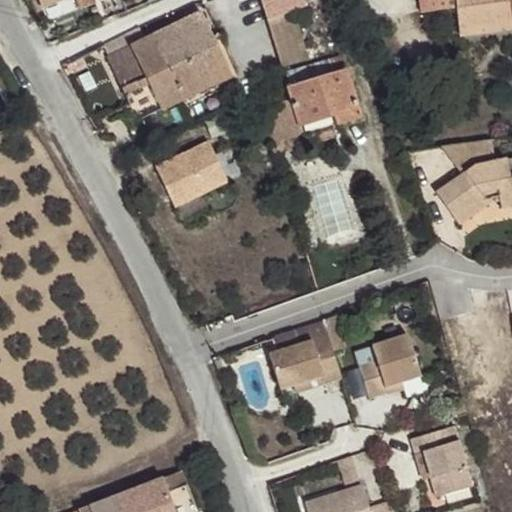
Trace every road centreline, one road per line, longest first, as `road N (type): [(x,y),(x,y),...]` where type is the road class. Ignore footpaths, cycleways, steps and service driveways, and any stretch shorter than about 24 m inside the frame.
road 1 (residential): [(188,355),(436,267),(511,278)]
road 2 (residential): [(42,56),(188,355)]
road 3 (residential): [(42,56),(184,0)]
road 4 (residential): [(188,355),(240,482)]
road 5 (residential): [(240,482),(367,440)]
